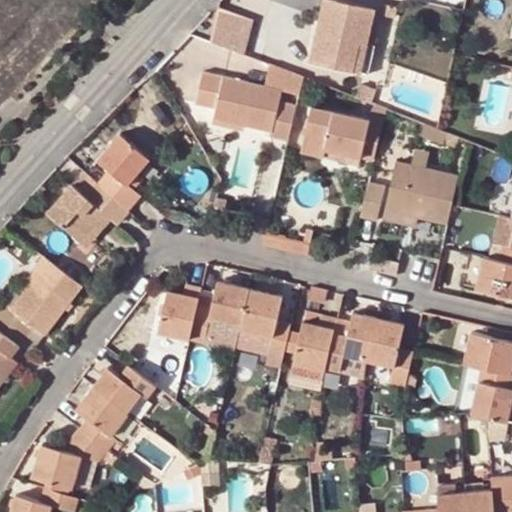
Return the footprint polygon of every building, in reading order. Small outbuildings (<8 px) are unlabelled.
[(377,8),(342,0),(326,0),(312,61),(354,70),(362,40),(369,42),(377,8)] [(383,15),(399,18),(401,8),(386,4),(383,15)] [(216,44),(252,48),(256,13),(220,8),(216,44)] [(369,42),(362,40),(354,70),(370,74),(377,44),(369,42)] [(264,85),(281,89),(298,92),(302,75),(270,62),(264,85)] [(281,89),(264,85),(200,71),(192,102),(215,108),(212,117),(270,131),(269,135),(288,139),(296,101),(278,98),(281,89)] [(358,97),(374,103),(375,103),(380,90),(363,84),(358,97)] [(374,103),(370,119),(383,122),(387,108),(375,103),(374,103)] [(325,148),(350,154),(375,159),(383,122),(370,119),(311,106),(300,151),(323,156),(325,148)] [(458,149),(462,138),(437,128),(427,124),(422,135),(458,149)] [(101,190),(131,216),(144,200),(131,189),(153,163),(123,138),(100,165),(112,175),(100,189),(101,190)] [(348,162),(350,154),(325,148),(323,156),(348,162)] [(415,151),(412,165),(426,169),(429,154),(415,151)] [(459,176),(426,169),(412,165),(396,161),(384,212),(386,212),(418,219),(448,226),(451,209),(454,195),(459,176)] [(87,177),(74,192),(89,205),(101,190),(100,189),(87,177)] [(369,184),(361,218),(376,221),(385,187),(369,184)] [(83,250),(98,232),(104,236),(111,227),(117,231),(131,216),(101,190),(89,205),(74,192),(49,222),(83,250)] [(462,212),(465,198),(454,195),(451,209),(462,212)] [(416,228),(418,219),(386,212),(383,221),(416,228)] [(496,245),(507,248),(511,248),(511,223),(501,220),(496,245)] [(88,254),(104,236),(98,232),(83,250),(88,254)] [(306,257),(309,247),(266,237),(264,248),(306,257)] [(511,248),(507,248),(503,264),(511,265),(511,248)] [(20,282),(25,286),(45,260),(40,256),(20,282)] [(374,258),(370,272),(398,278),(401,264),(374,258)] [(0,333),(17,347),(30,329),(40,337),(78,287),(45,260),(25,286),(7,309),(0,304),(0,303),(0,333)] [(511,298),(511,265),(503,264),(486,260),(478,291),(511,298)] [(167,294),(156,336),(190,343),(198,309),(202,291),(185,286),(183,297),(167,294)] [(218,286),(216,294),(212,312),(198,309),(190,343),(204,346),(211,322),(228,326),(243,330),(251,294),(218,286)] [(212,312),(216,294),(202,291),(198,309),(212,312)] [(243,330),(242,334),(274,341),(270,359),(285,363),(294,326),(278,323),(283,302),(251,294),(243,330)] [(355,317),(353,327),(349,341),(337,339),(330,373),(346,377),(350,360),(371,365),(380,323),(355,317)] [(308,318),(297,370),(329,376),(330,373),(337,339),(340,324),(308,318)] [(393,372),(389,387),(406,390),(413,357),(414,356),(399,353),(405,329),(380,323),(371,365),(370,367),(393,372)] [(349,341),(353,327),(340,324),(337,339),(349,341)] [(224,345),(238,349),(242,334),(243,330),(228,326),(224,345)] [(27,354),(40,337),(30,329),(17,347),(27,354)] [(0,385),(16,364),(8,358),(17,347),(0,333),(0,385)] [(511,344),(473,336),(465,368),(483,372),(511,377),(511,344)] [(158,385),(128,363),(120,374),(109,367),(94,385),(128,411),(140,393),(148,397),(158,385)] [(297,370),(294,381),(327,389),(329,376),(297,370)] [(511,422),(511,416),(511,377),(483,372),(473,419),(490,422),(510,427),(511,422)] [(128,411),(94,385),(76,409),(88,418),(80,430),(107,451),(115,440),(111,437),(130,412),(128,411)] [(42,445),(32,476),(46,479),(62,484),(72,487),(83,457),(99,462),(107,451),(80,430),(62,450),(42,445)] [(407,469),(413,469),(410,445),(405,445),(406,456),(407,469)] [(317,463),(312,463),(313,473),(326,472),(325,462),(317,463)] [(196,467),(185,472),(188,480),(199,475),(196,467)] [(230,470),(215,469),(214,480),(229,482),(230,470)] [(511,511),(511,475),(495,477),(496,488),(498,511),(511,511)] [(43,487),(60,492),(62,484),(46,479),(43,487)] [(486,489),(485,480),(468,482),(468,490),(486,489)] [(441,492),(459,491),(458,481),(440,483),(441,492)] [(50,511),(53,505),(74,511),(79,498),(60,492),(43,487),(39,500),(17,493),(10,511),(50,511)] [(498,511),(496,488),(486,489),(468,490),(470,511),(498,511)] [(470,511),(468,490),(459,491),(441,492),(443,508),(442,511),(470,511)]
